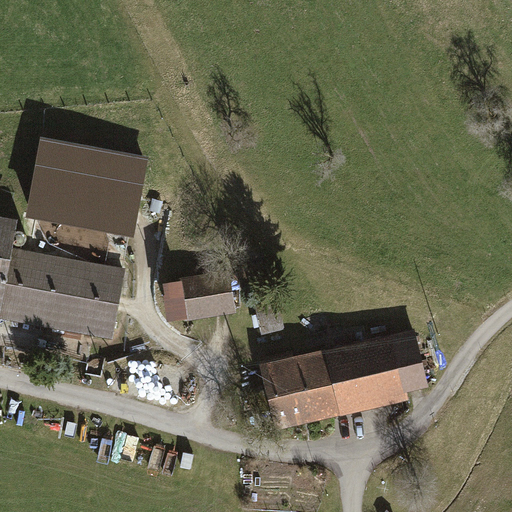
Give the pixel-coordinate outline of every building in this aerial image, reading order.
[(149,156),(43,136),(28,216),(135,235),(149,156)] [(0,327),(1,320),(114,340),(126,272),(10,251),(15,227),(0,224),(0,327)] [(228,271),(158,284),(166,324),(235,312),(228,271)] [(257,312),(261,336),(286,332),(282,308),(257,312)] [(413,332),(261,367),(276,429),(407,399),(405,392),(426,387),(413,332)]
